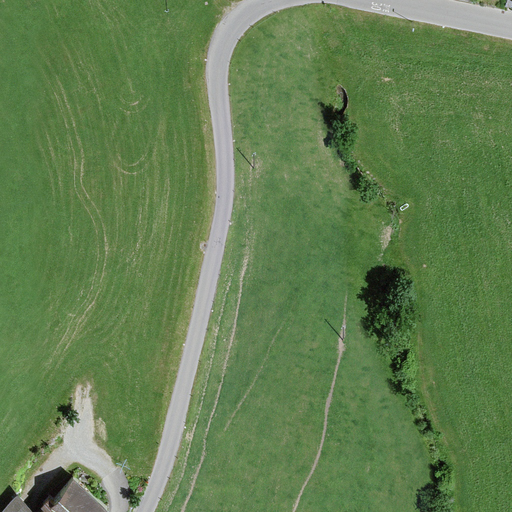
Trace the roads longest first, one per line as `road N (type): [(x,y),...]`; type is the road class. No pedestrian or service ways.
road 1 (unclassified): [(279,0),(245,17),(223,44),(223,212),(160,473),(141,511)]
road 2 (unclassified): [(511,28),(365,0)]
